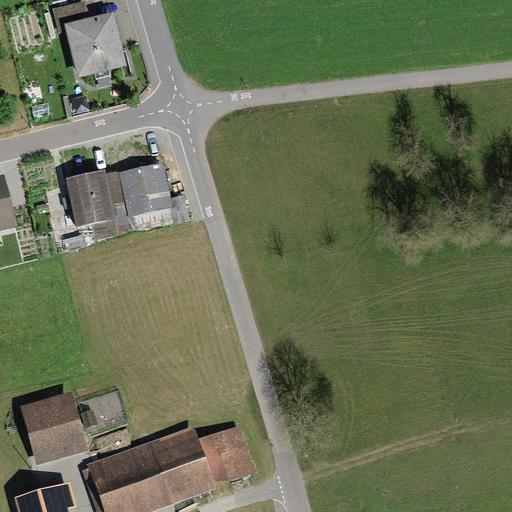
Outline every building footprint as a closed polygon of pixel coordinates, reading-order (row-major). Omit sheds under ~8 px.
[(125,66),(112,15),(87,21),(82,2),(53,9),(58,31),(66,29),(79,78),(125,66)] [(161,165),(118,174),(126,213),(169,205),(161,165)] [(103,173),(67,181),(76,226),(113,218),(103,173)] [(0,234),(16,231),(4,182),(0,183),(0,234)] [(71,396),(21,410),(37,467),(87,454),(71,396)] [(94,413),(83,416),(87,432),(98,429),(94,413)] [(194,429),(89,466),(91,471),(86,473),(99,511),(157,511),(217,492),(215,489),(199,442),(194,429)] [(240,429),(199,442),(215,489),(256,474),(240,429)] [(70,489),(16,505),(17,511),(74,511),(77,511),(70,489)]
